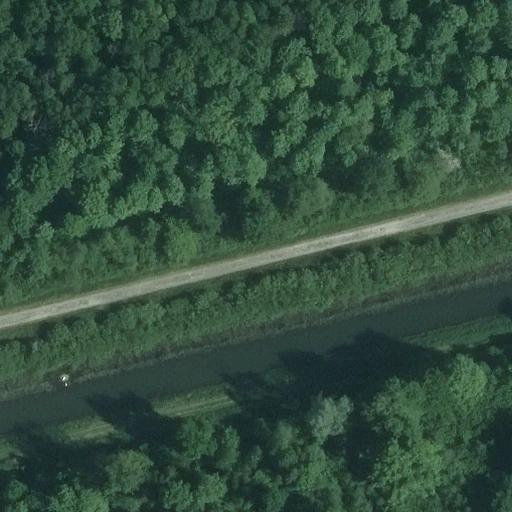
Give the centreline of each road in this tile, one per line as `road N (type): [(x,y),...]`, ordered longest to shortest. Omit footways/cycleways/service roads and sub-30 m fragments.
road 1 (track): [(0,322),(511,198)]
road 2 (track): [(511,332),(0,452)]
